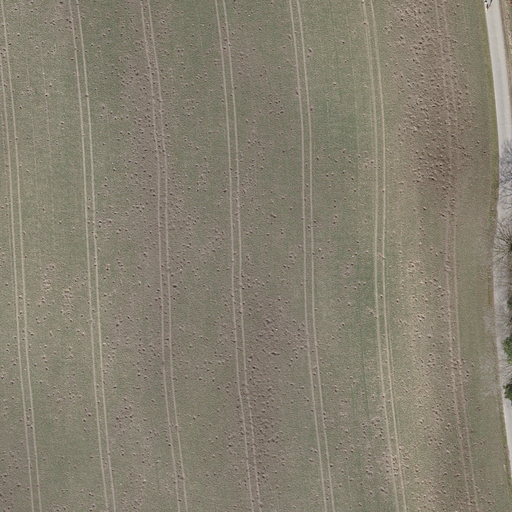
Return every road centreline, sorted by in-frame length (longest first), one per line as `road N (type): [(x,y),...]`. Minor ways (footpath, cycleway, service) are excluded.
road 1 (track): [(511,408),(502,332),(511,199)]
road 2 (track): [(511,199),(492,0)]
